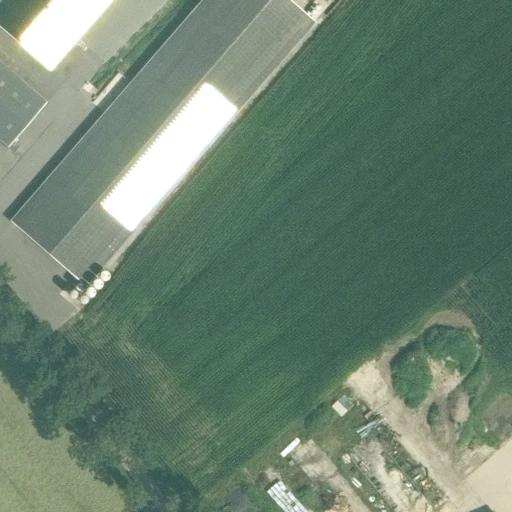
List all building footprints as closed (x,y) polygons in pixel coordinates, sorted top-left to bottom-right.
[(289,0),(200,0),(9,221),(86,287),(315,23),(289,0)] [(32,0),(78,40),(112,0),(32,0)] [(0,61),(0,136),(36,92),(0,61)] [(322,428),(332,420),(329,416),(339,409),(324,390),(305,405),(322,428)] [(286,451),(301,434),(288,421),(272,438),(286,451)] [(362,511),(311,451),(296,464),(337,511),(362,511)] [(271,492),(275,475),(261,471),(257,488),(271,492)] [(394,511),(417,511),(426,504),(405,481),(384,500),(394,511)]
